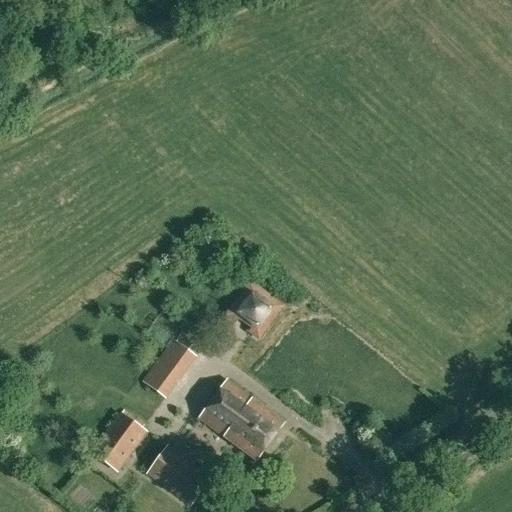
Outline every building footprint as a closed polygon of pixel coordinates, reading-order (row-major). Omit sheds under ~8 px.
[(232,308),(257,325),(274,301),(250,284),(232,308)] [(143,382),(166,399),(197,357),(173,340),(143,382)] [(198,419),(256,461),(284,422),(227,380),(198,419)] [(90,453),(118,473),(148,433),(121,412),(90,453)] [(460,462),(474,452),(469,444),(454,454),(460,462)] [(146,473),(190,505),(210,478),(167,446),(146,473)]
